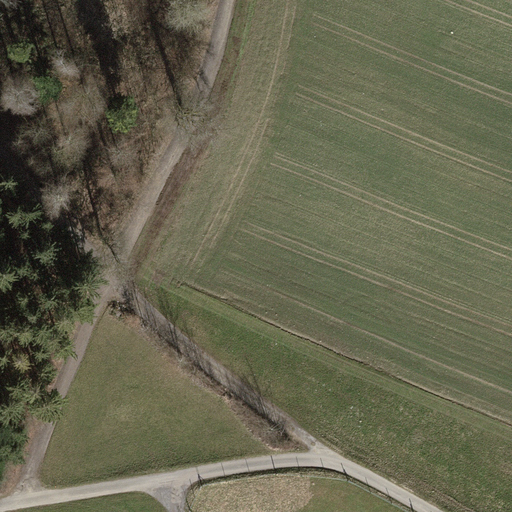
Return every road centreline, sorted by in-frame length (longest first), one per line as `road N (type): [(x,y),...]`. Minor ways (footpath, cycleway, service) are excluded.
road 1 (track): [(225,0),(208,72),(21,505)]
road 2 (track): [(0,143),(112,285),(323,464)]
road 3 (track): [(21,505),(323,464)]
